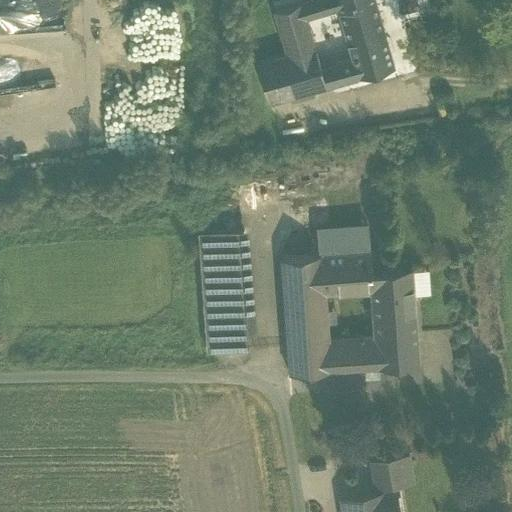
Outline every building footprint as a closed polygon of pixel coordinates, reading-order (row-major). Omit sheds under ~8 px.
[(335,0),(304,0),(301,1),(306,17),(338,7),(335,0)] [(374,0),(335,0),(338,7),(348,43),(384,32),(374,0)] [(415,6),(413,0),(399,0),(402,8),(415,6)] [(301,1),(273,9),(286,53),(256,62),(268,101),(326,85),(320,67),(306,17),(301,1)] [(384,32),(348,43),(352,58),(335,63),(340,80),(353,77),(365,73),(393,65),(384,32)] [(335,63),(320,67),(326,85),(340,80),(335,63)] [(14,106),(0,104),(0,149),(10,150),(14,106)] [(238,228),(198,231),(207,350),(247,347),(238,228)] [(316,232),(317,253),(321,253),(370,249),(367,229),(316,232)] [(370,249),(321,253),(324,291),(371,288),(370,270),(371,270),(370,249)] [(317,253),(280,256),(283,293),(324,291),(321,253),(317,253)] [(371,270),(370,270),(371,288),(375,333),(416,330),(412,267),(371,270)] [(324,291),(283,293),(288,372),(329,369),(327,337),(324,291)] [(375,333),(359,334),(361,367),(418,363),(416,330),(375,333)] [(359,334),(327,337),(329,369),(361,367),(359,334)] [(409,454),(372,460),(376,487),(406,482),(404,464),(410,463),(409,454)] [(397,511),(394,490),(343,497),(344,511),(397,511)]
